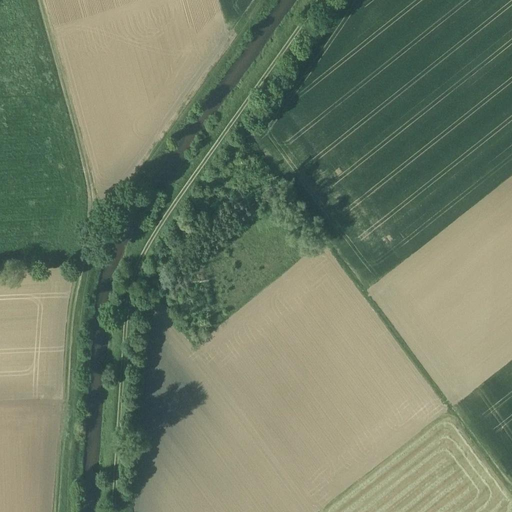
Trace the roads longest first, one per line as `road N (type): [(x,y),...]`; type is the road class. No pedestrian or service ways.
road 1 (track): [(332,0),(144,265),(116,511)]
road 2 (track): [(65,511),(77,328),(101,199),(43,0)]
road 3 (track): [(511,501),(321,240)]
